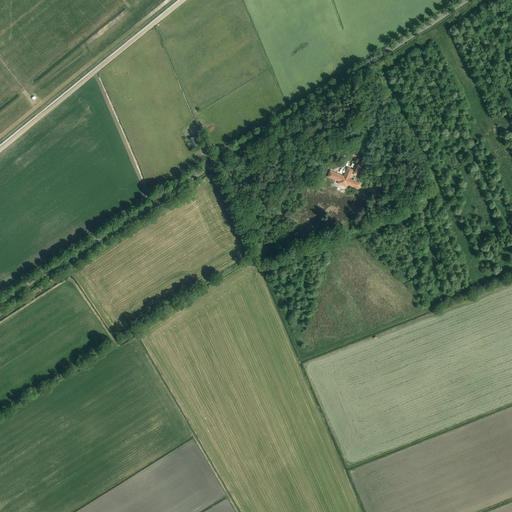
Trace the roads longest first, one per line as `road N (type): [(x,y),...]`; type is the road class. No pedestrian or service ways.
road 1 (tertiary): [(0,301),(466,0)]
road 2 (track): [(0,149),(183,0)]
